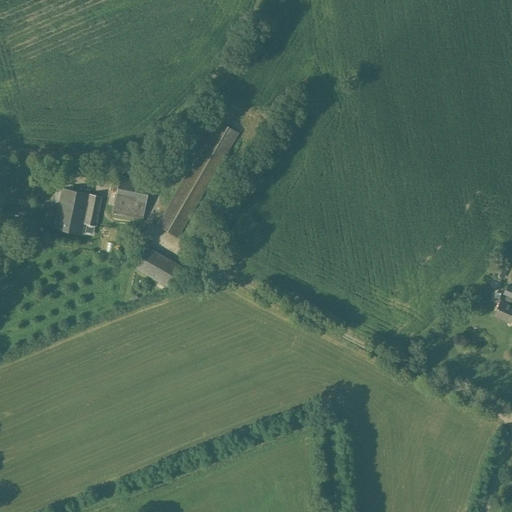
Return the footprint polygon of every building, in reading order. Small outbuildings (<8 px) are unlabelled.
[(217,120),(156,225),(178,238),(239,133),(217,120)] [(120,176),(112,214),(142,220),(150,182),(120,176)] [(63,188),(55,229),(82,235),(84,224),(97,226),(102,197),(89,194),(89,193),(63,188)] [(174,290),(186,269),(148,247),(136,269),(174,290)] [(504,279),(509,267),(500,263),(495,275),(504,279)] [(511,307),(511,303),(511,287),(507,285),(503,294),(507,296),(504,304),(500,302),(494,316),(510,323),(511,317),(511,307)]
